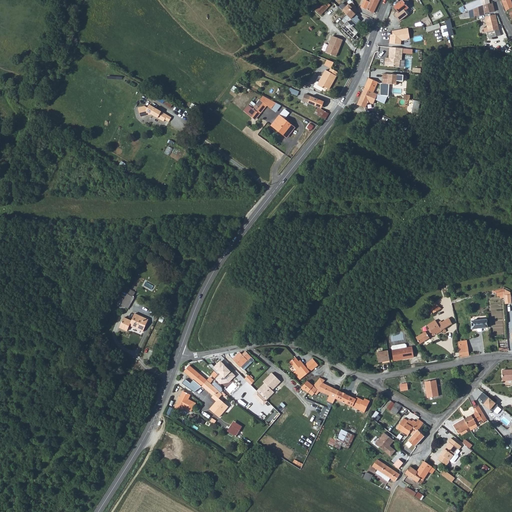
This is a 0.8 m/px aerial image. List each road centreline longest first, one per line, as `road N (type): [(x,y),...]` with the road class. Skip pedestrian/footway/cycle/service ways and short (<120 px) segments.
road 1 (secondary): [(386,0),(351,90),(213,272),(178,354)]
road 2 (residential): [(178,354),(284,341),(370,379)]
road 3 (secondary): [(178,354),(156,413),(98,511)]
road 4 (residential): [(492,356),(370,379)]
